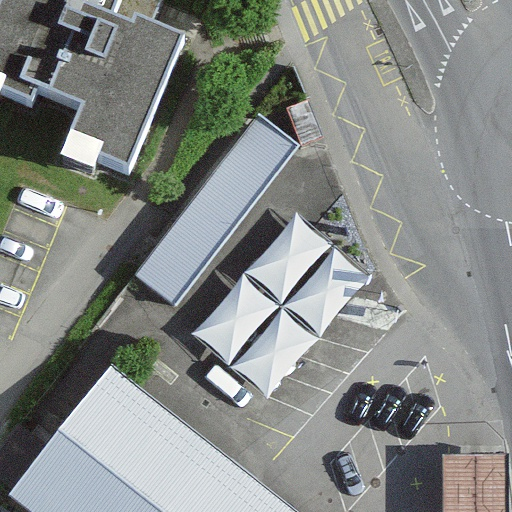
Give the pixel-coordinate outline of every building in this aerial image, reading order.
[(123,0),(0,0),(0,2),(0,97),(30,109),(37,93),(82,112),(63,159),(95,172),(100,162),(130,174),(184,42),(133,22),(131,27),(115,21),(123,0)] [(305,97),(287,103),(301,141),(321,134),(307,96),(305,97)] [(158,240),(132,273),(173,304),(299,143),(258,111),(158,240)] [(293,211),(193,329),(267,391),(367,273),(293,211)] [(40,511),(306,511),(113,360),(49,441),(11,489),(40,511)] [(0,480),(11,489),(49,441),(21,420),(0,446),(0,480)] [(506,511),(506,453),(443,454),(443,511),(506,511)]
